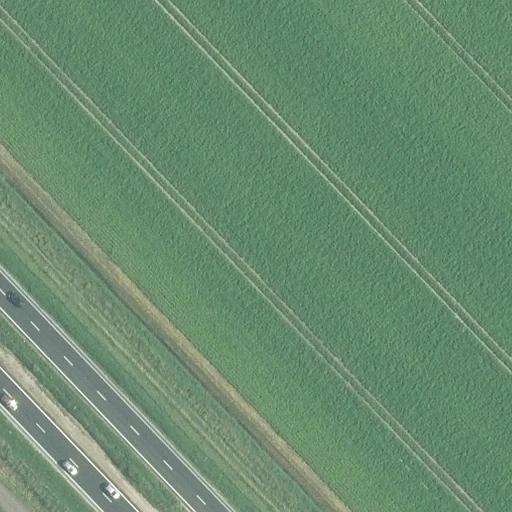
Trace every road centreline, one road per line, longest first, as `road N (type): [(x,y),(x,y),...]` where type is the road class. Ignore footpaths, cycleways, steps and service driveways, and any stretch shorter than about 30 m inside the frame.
road 1 (trunk): [(210,511),(0,290)]
road 2 (trunk): [(0,392),(114,511)]
